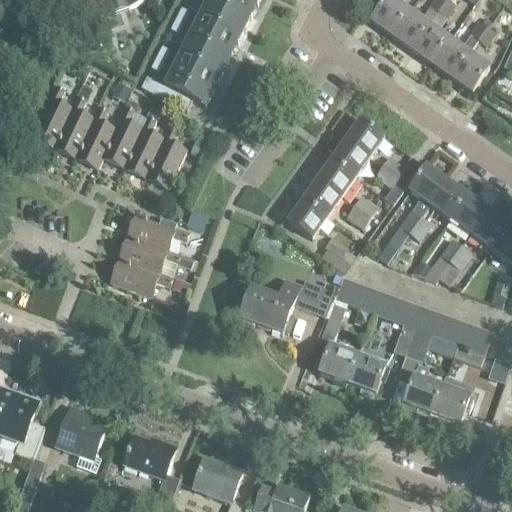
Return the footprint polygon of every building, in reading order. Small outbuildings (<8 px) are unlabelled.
[(17,0),(23,16),(39,11),(45,29),(65,21),(69,32),(160,0),(17,0)] [(225,0),(211,0),(205,14),(245,34),(251,22),(252,21),(239,14),(242,8),(225,0)] [(225,0),(242,8),(244,3),(258,9),(258,8),(261,0),(225,0)] [(448,4),(442,0),(439,0),(431,11),(439,16),(448,4)] [(459,3),(454,0),(450,0),(448,4),(455,9),(459,3)] [(392,40),(409,15),(389,1),(372,25),(392,40)] [(448,4),(439,16),(447,22),(456,9),(455,9),(448,4)] [(176,24),(184,28),(190,17),(182,13),(176,24)] [(245,34),(205,14),(195,33),(222,47),(225,41),(238,48),(239,47),(239,46),(245,34)] [(430,30),(409,15),(392,40),(412,54),(430,30)] [(184,28),(176,24),(171,35),(179,39),(184,28)] [(480,27),(471,39),(479,45),(488,32),(483,28),(481,27),(480,27)] [(430,30),(412,54),(432,68),(450,44),(430,30)] [(488,32),(479,45),(486,50),(495,38),(488,32)] [(195,33),(185,52),(225,73),(232,61),(233,59),(219,53),(222,47),(195,33)] [(450,44),(432,68),(452,83),(470,58),(479,45),(471,39),(462,53),(450,44)] [(162,52),(157,62),(165,66),(170,55),(162,52)] [(185,52),(175,72),(203,86),(206,80),(219,87),(220,85),(219,85),(225,73),(185,52)] [(470,58),(452,83),(473,97),(490,73),(470,58)] [(165,66),(157,62),(152,73),(159,77),(165,66)] [(203,86),(175,72),(165,92),(147,82),(142,93),(187,116),(193,106),(206,112),(212,99),(213,99),(213,98),(200,91),(203,86)] [(132,93),(119,87),(113,99),(126,105),(132,93)] [(83,89),(77,101),(87,106),(93,94),(83,89)] [(53,105),(35,142),(56,152),(73,115),(69,113),(70,112),(60,107),(60,106),(66,95),(56,90),(49,103),(53,105)] [(73,115),(56,152),(77,162),(95,126),(90,124),(91,123),(81,118),(82,117),(87,106),(77,101),(71,112),(71,113),(70,112),(69,113),(73,115)] [(127,106),(125,110),(135,115),(136,115),(140,108),(129,103),(127,106)] [(117,135),(105,162),(126,172),(143,136),(140,135),(141,132),(130,127),(135,116),(135,115),(125,110),(118,126),(121,128),(117,135)] [(95,126),(77,162),(99,173),(105,162),(117,135),(116,135),(103,128),(103,127),(109,116),(98,111),(93,122),(92,123),(91,123),(90,124),(95,126)] [(143,136),(126,172),(148,183),(165,146),(162,145),(163,143),(152,137),(157,125),(148,121),(147,122),(142,133),(141,132),(140,135),(143,136)] [(347,146),(370,162),(375,166),(380,158),(375,155),(384,142),(361,125),(347,146)] [(165,146),(148,183),(170,193),(188,155),(173,148),(179,136),(169,131),(163,143),(162,145),(165,146)] [(197,145),(191,158),(205,164),(211,151),(198,145),(197,145)] [(347,146),(332,166),(355,183),(370,162),(347,146)] [(390,161),(383,171),(400,183),(402,180),(407,173),(404,171),(390,161)] [(407,173),(402,180),(410,186),(422,169),(411,161),(404,171),(407,173)] [(332,166),(318,187),(341,203),(355,183),(332,166)] [(392,194),(400,183),(383,171),(375,182),(392,194)] [(421,203),(412,216),(411,216),(399,233),(409,240),(421,223),(430,210),(447,187),(426,172),(410,195),(421,203)] [(318,187),(303,207),(326,223),(341,203),(318,187)] [(447,187),(430,210),(441,217),(451,224),(467,201),(447,187)] [(467,201),(451,224),(471,239),(488,216),(467,201)] [(371,224),(378,214),(361,202),(354,212),(371,224)] [(326,223),(303,207),(289,228),(312,244),(326,223)] [(354,212),(347,222),(364,234),(371,224),(354,212)] [(488,216),(471,239),(492,253),(508,230),(488,216)] [(187,232),(202,237),(208,222),(193,217),(187,232)] [(138,220),(129,244),(167,258),(168,254),(172,243),(187,248),(191,237),(176,232),(177,229),(162,223),(160,228),(138,220)] [(421,223),(409,240),(420,247),(431,230),(421,223)] [(511,232),(508,230),(492,253),(511,268),(511,267),(511,232)] [(330,256),(342,265),(348,256),(350,254),(333,241),(324,253),(330,256)] [(129,244),(121,266),(158,280),(159,277),(164,265),(178,270),(182,260),(168,254),(167,258),(129,244)] [(462,252),(451,244),(439,261),(450,269),(462,252)] [(462,252),(450,269),(460,275),(460,276),(472,259),(462,252)] [(348,256),(342,265),(350,270),(356,261),(348,256)] [(194,268),(181,263),(178,270),(192,275),(194,268)] [(423,265),(413,278),(426,282),(432,272),(423,265)] [(158,280),(121,266),(112,290),(150,303),(155,288),(171,293),(174,283),(159,277),(158,280)] [(507,303),(511,287),(511,282),(500,279),(493,298),(507,303)] [(192,289),(174,283),(171,293),(188,299),(192,289)] [(339,292),(335,305),(345,309),(349,300),(354,287),(343,283),(339,292)] [(318,307),(298,299),(301,292),(286,286),(279,304),(252,294),(240,324),(283,340),(284,337),(288,339),(294,324),(289,323),(294,311),(326,324),(327,323),(334,305),(335,305),(339,292),(326,287),(318,307)] [(349,300),(345,309),(347,310),(356,313),(365,290),(354,287),(349,300)] [(365,290),(356,313),(367,317),(376,294),(365,290)] [(376,294),(367,317),(378,321),(386,298),(376,294)] [(386,298),(378,321),(388,325),(397,302),(386,298)] [(408,306),(397,302),(388,325),(399,329),(408,306)] [(419,310),(408,306),(399,329),(403,331),(410,333),(419,310)] [(334,310),(326,332),(338,336),(346,314),(334,310)] [(419,310),(410,333),(416,335),(421,337),(430,314),(419,310)] [(367,317),(359,314),(354,328),(368,333),(373,320),(367,317)] [(430,314),(421,337),(432,341),(441,318),(430,314)] [(441,318),(432,341),(433,341),(438,343),(442,344),(451,322),(441,318)] [(451,322),(442,344),(448,347),(453,348),(462,326),(451,322)] [(462,326),(453,348),(458,350),(464,352),(468,341),(473,330),(462,326)] [(473,330),(468,341),(489,349),(494,338),(473,330)] [(410,333),(403,331),(393,357),(406,362),(416,335),(410,333)] [(416,335),(406,362),(407,362),(421,367),(422,368),(428,354),(433,341),(432,341),(421,337),(416,335)] [(433,341),(428,354),(453,364),(454,362),(458,350),(453,348),(448,347),(442,344),(438,343),(433,341)] [(489,349),(468,341),(464,352),(485,360),(489,349)] [(329,355),(320,379),(334,384),(332,388),(346,393),(347,389),(348,389),(358,361),(331,350),(330,350),(329,355)] [(464,352),(458,350),(454,362),(481,372),(485,360),(464,352)] [(358,361),(348,389),(361,394),(360,398),(373,403),(375,399),(376,399),(387,371),(358,361)] [(421,367),(407,362),(399,381),(413,386),(404,410),(418,415),(417,419),(430,423),(431,420),(432,420),(443,391),(426,385),(430,374),(420,370),(421,367)] [(471,402),(443,391),(432,420),(460,430),(465,417),(470,418),(474,406),(470,404),(471,402)] [(0,439),(20,447),(15,460),(33,466),(45,433),(32,428),(38,411),(0,396),(0,439)] [(71,413),(57,452),(81,461),(77,470),(97,477),(102,463),(96,461),(106,431),(84,423),(86,418),(71,413)] [(134,440),(123,471),(165,487),(177,456),(178,453),(152,443),(151,447),(134,440)] [(235,505),(233,504),(243,477),(205,463),(194,495),(231,509),(230,510),(233,511),(235,505)] [(34,464),(16,511),(30,511),(32,508),(40,511),(43,501),(35,498),(36,495),(40,486),(46,468),(34,464)] [(77,475),(74,484),(91,489),(94,480),(77,475)] [(55,492),(40,486),(36,495),(51,500),(55,492)] [(262,491),(254,511),(307,511),(311,502),(279,490),(276,496),(270,494),(262,491)] [(155,497),(149,511),(170,511),(174,504),(155,497)]
